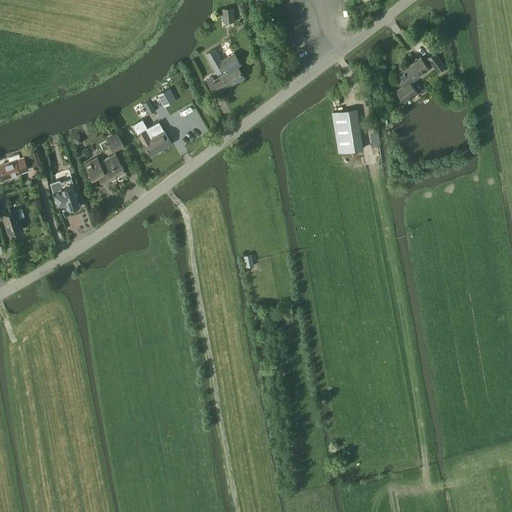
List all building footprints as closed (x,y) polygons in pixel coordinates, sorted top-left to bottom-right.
[(223,16),(229,15),(230,22),(235,21),(233,7),(222,8),(223,16)] [(244,77),(238,66),(241,64),(234,53),(221,60),(214,48),(206,53),(217,73),(218,73),(220,76),(214,79),(213,77),(206,80),(214,94),(244,77)] [(435,52),(427,58),(438,72),(446,66),(435,52)] [(420,57),(396,75),(403,85),(396,90),(405,102),(417,92),(410,83),(429,68),(420,57)] [(176,100),(170,88),(158,94),(164,106),(176,100)] [(454,96),(448,94),(445,105),(451,107),(454,96)] [(143,103),(149,114),(155,110),(149,100),(143,103)] [(356,108),(332,112),(338,152),(363,148),(356,108)] [(150,138),(145,130),(138,134),(150,156),(171,144),(164,130),(150,138)] [(106,138),(114,152),(125,146),(117,132),(106,138)] [(379,145),(376,132),(368,133),(370,146),(379,145)] [(79,133),(70,137),(75,146),(83,141),(79,133)] [(28,153),(33,167),(39,165),(34,151),(28,153)] [(94,181),(100,178),(103,184),(125,172),(115,154),(100,162),(97,157),(84,163),(94,181)] [(0,165),(0,166),(4,177),(6,178),(20,173),(20,172),(28,169),(24,157),(16,160),(15,160),(0,165)] [(58,179),(50,182),(57,204),(65,202),(68,208),(70,207),(71,210),(79,207),(78,205),(81,204),(75,184),(61,188),(58,179)] [(9,192),(12,201),(19,198),(17,190),(9,192)] [(16,210),(2,215),(9,234),(23,229),(16,210)] [(251,253),(244,255),(247,267),(254,265),(253,261),(251,253)]
